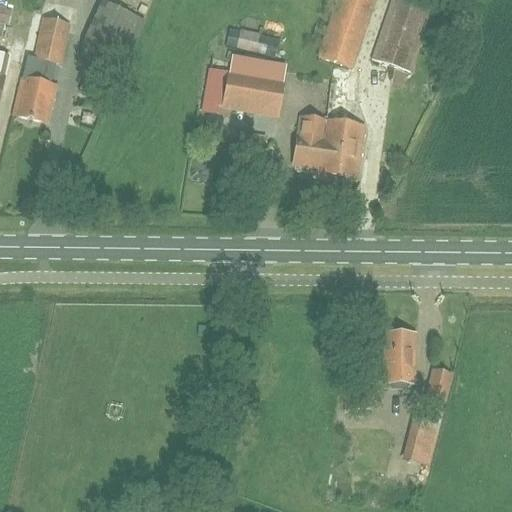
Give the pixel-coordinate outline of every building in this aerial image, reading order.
[(352,71),(375,0),(336,0),(317,59),(352,71)] [(409,76),(435,0),(391,0),(371,62),(409,76)] [(107,4),(90,44),(132,62),(149,22),(107,4)] [(43,21),(34,59),(46,61),(46,62),(53,64),(59,65),(68,27),(43,21)] [(26,57),(12,117),(47,125),(55,87),(48,86),(41,84),(46,62),(46,61),(34,59),(26,57)] [(228,76),(223,110),(276,118),(281,84),(228,76)] [(332,81),(330,115),(356,117),(359,83),(332,81)] [(321,137),(323,124),(299,121),(293,167),(316,171),(318,160),(330,162),(331,156),(334,156),(335,139),(321,137)] [(362,129),(323,124),(321,137),(335,139),(334,156),(331,156),(330,162),(318,160),(316,171),(316,176),(355,181),(362,129)] [(264,140),(240,137),(239,146),(228,144),(227,156),(262,161),(264,149),(263,149),(264,140)] [(413,387),(413,336),(384,336),(383,386),(413,387)] [(431,373),(423,409),(443,413),(451,377),(431,373)] [(374,413),(374,384),(349,384),(349,398),(343,398),(343,413),(374,413)]
